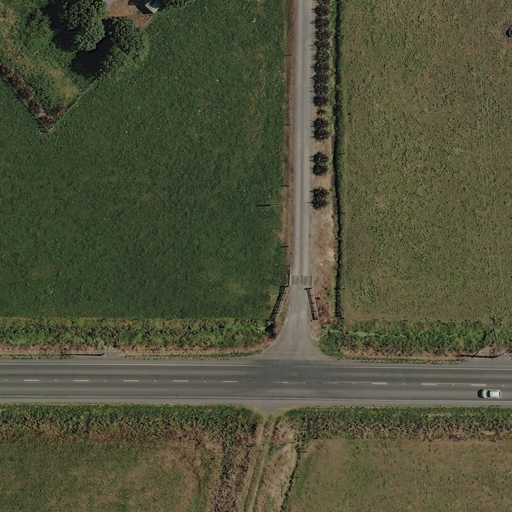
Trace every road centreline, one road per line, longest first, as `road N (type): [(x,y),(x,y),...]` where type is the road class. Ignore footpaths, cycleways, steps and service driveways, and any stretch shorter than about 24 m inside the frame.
road 1 (track): [(300,0),(297,388),(264,511)]
road 2 (secondary): [(511,389),(0,386)]
